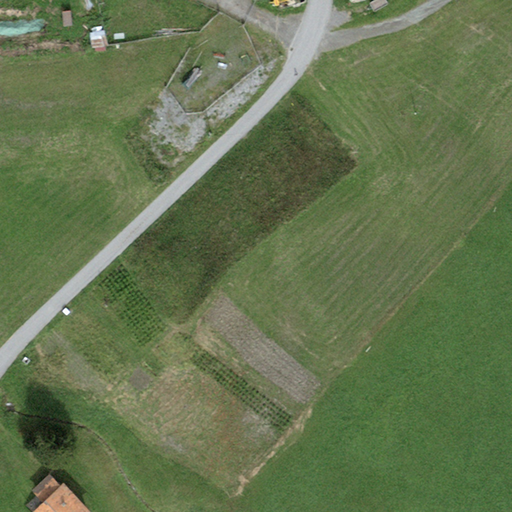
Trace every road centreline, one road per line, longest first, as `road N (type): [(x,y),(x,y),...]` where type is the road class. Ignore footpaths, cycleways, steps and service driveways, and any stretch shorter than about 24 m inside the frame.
road 1 (unclassified): [(0,361),(280,85),(299,60),(318,0)]
road 2 (track): [(305,45),(405,19),(437,0)]
